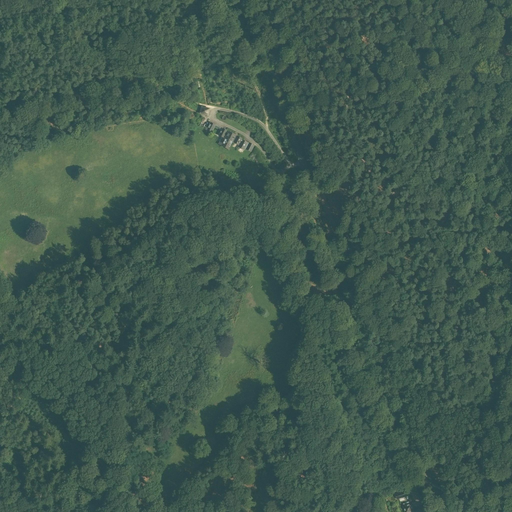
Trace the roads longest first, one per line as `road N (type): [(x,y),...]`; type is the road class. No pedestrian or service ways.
road 1 (unclassified): [(431,511),(419,458),(383,401),(348,314),(269,60),(230,0)]
road 2 (track): [(381,0),(356,52),(347,129),(366,167),(428,236),(464,359),(457,388),(420,404),(406,433)]
